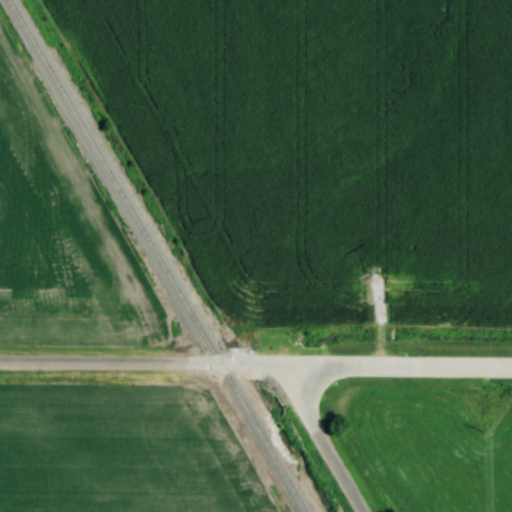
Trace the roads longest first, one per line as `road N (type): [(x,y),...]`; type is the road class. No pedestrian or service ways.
road 1 (secondary): [(301,365),(511,368)]
road 2 (residential): [(0,362),(195,364)]
road 3 (secondary): [(360,511),(306,413),(301,365)]
